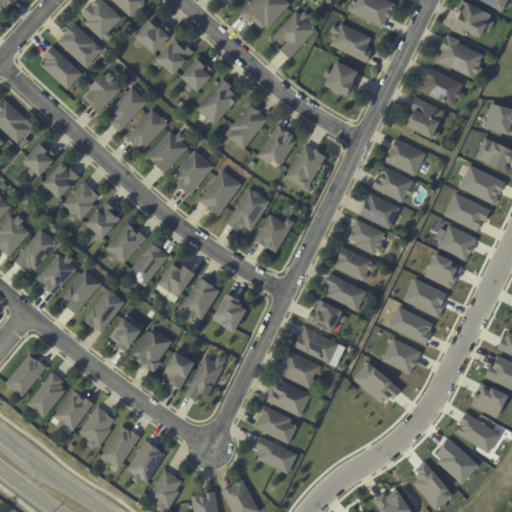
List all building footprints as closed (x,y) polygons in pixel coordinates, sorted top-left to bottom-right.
[(0,0),(12,0),(4,9),(2,8),(0,10),(0,0)] [(101,0),(121,19),(108,33),(112,37),(108,42),(103,38),(101,40),(83,23),(86,20),(80,15),(89,5),(90,6),(95,0),(101,0)] [(128,18),(108,0),(141,0),(143,1),(141,3),(142,5),(139,8),(137,8),(128,18)] [(253,23),(251,21),(248,25),(238,15),(252,0),(283,0),(289,5),(266,30),(264,27),(261,30),(253,23)] [(390,14),(387,19),(386,18),(381,29),(346,12),(347,11),(347,8),(348,5),(351,4),(353,0),(383,0),(394,5),(390,14)] [(507,0),(501,13),(475,0),(507,0)] [(453,31),(455,27),(454,26),(460,13),(457,12),(459,8),(462,10),(465,4),(491,16),(489,21),(494,24),(489,33),(483,30),(479,39),(467,33),(465,37),(453,32),(453,31)] [(287,59),(279,52),(286,44),(284,42),(280,47),(271,39),(295,13),(300,17),(303,13),(309,18),(305,22),(315,31),(288,61),(287,59)] [(159,26),(161,27),(162,26),(173,35),(168,40),(167,39),(151,56),(141,47),(139,50),(134,45),(136,42),(132,39),(147,23),(148,24),(152,20),(159,26)] [(367,48),(366,50),(371,52),(366,64),(329,46),(331,41),(330,39),(333,34),(329,32),(332,26),(337,29),(340,24),(371,39),(367,46),(368,46),(367,48)] [(85,69),(56,44),(64,35),(62,35),(71,25),(101,51),(85,69)] [(437,62),(442,51),(439,50),(445,38),(446,38),(447,35),(459,41),(457,44),(481,56),(479,61),(480,63),(477,68),(481,69),(477,77),(472,75),(470,78),(437,62)] [(175,43),(181,49),(184,45),(192,53),(170,76),(162,68),(159,71),(154,66),(156,63),(154,61),(173,41),(175,43)] [(82,74),(67,91),(41,68),(44,64),(43,63),(45,60),(42,58),(51,47),(82,74)] [(196,63),(202,68),(204,65),(214,74),(209,79),(195,94),(191,91),(189,94),(183,89),(185,86),(177,79),(193,61),(196,63)] [(356,74),(351,83),(357,86),(351,99),(345,96),(344,97),(323,86),(327,78),(323,77),(327,69),(330,71),(334,62),(356,73),(356,74)] [(451,106),(418,91),(429,69),(462,85),(458,92),(463,95),(461,101),(455,98),(451,106)] [(109,74),(113,78),(111,81),(113,83),(113,86),(119,91),(97,114),(82,99),(89,92),(87,89),(101,75),(104,78),(108,73),(109,74)] [(223,81),(233,89),(231,91),(233,94),(232,95),(237,99),(214,126),(196,111),(222,80),(223,81)] [(118,132),(109,125),(112,121),(110,119),(111,117),(108,114),(131,89),(147,103),(119,133),(118,132)] [(409,118),(413,111),(410,110),(415,99),(444,113),(442,116),(443,118),(442,121),(440,122),(438,124),(437,124),(434,131),(440,134),(436,142),(430,139),(429,141),(404,129),(409,118)] [(26,120),(23,123),(30,129),(17,144),(0,128),(0,101),(1,102),(4,100),(26,120)] [(492,103),(511,108),(511,134),(485,127),(492,103)] [(255,111),(258,114),(266,121),(242,152),(227,139),(232,132),(229,129),(239,117),(238,114),(240,112),(243,112),(248,105),(255,111)] [(134,145),(133,145),(132,146),(124,139),(151,110),(160,119),(162,119),(166,123),(166,124),(167,125),(141,153),(134,145)] [(279,128),(286,132),(285,133),(290,137),(289,138),(295,143),(280,167),(271,161),(269,166),(256,157),(277,126),(279,128)] [(177,134),(178,133),(183,139),(179,143),(186,149),(163,175),(145,158),(168,133),(174,138),(177,134)] [(485,136),(511,148),(511,164),(510,164),(506,172),(475,157),(485,136)] [(383,163),(394,140),(424,155),(413,177),(383,163)] [(38,148),(44,154),(46,151),(55,159),(50,164),(36,179),(33,177),(30,179),(25,175),(28,172),(19,164),(35,146),(38,148)] [(305,147),(312,152),(313,150),(316,152),(315,153),(324,159),(320,165),(321,167),(319,170),(317,170),(309,183),(309,184),(304,192),(283,179),(304,146),(305,147)] [(186,196),(173,185),(174,184),(170,180),(193,152),(212,168),(188,198),(186,196)] [(61,168),(67,173),(69,170),(78,179),(69,189),(68,188),(56,201),(46,193),(44,196),(38,190),(41,188),(39,186),(58,165),(61,168)] [(470,165),(506,182),(495,205),(459,188),(470,165)] [(412,182),(409,189),(413,192),(410,199),(405,197),(401,204),(370,189),(377,175),(378,176),(382,167),(412,182)] [(210,214),(205,210),(206,209),(197,202),(220,171),(240,186),(216,218),(210,214)] [(84,183),(92,190),(91,191),(98,197),(89,206),(92,208),(80,222),(77,219),(73,223),(68,218),(71,215),(68,212),(68,211),(62,205),(83,182),(84,183)] [(259,197),(268,203),(250,232),(240,225),(236,231),(226,224),(248,190),(253,193),(255,192),(258,194),(259,197)] [(454,192),(493,210),(487,222),(482,220),(478,231),(444,215),(454,192)] [(396,215),(388,231),(359,216),(365,204),(364,203),(366,200),(370,194),(400,209),(396,215)] [(0,218),(0,197),(1,198),(1,199),(10,207),(0,218)] [(107,203),(116,211),(113,214),(119,220),(98,243),(93,238),(95,236),(83,225),(96,212),(97,213),(106,202),(107,203)] [(263,249),(253,242),(269,216),(284,224),(286,219),(293,223),(275,254),(264,248),(264,249),(263,249)] [(28,234),(7,258),(0,251),(0,228),(9,219),(12,222),(16,217),(22,222),(19,225),(21,227),(22,229),(28,234)] [(384,234),(380,241),(381,244),(380,246),(383,248),(380,255),(374,252),(373,256),(355,247),(356,244),(347,239),(352,231),(351,230),(356,220),(384,234)] [(133,232),(134,233),(135,231),(145,240),(122,266),(114,260),(111,264),(105,259),(109,255),(103,250),(125,225),(133,232)] [(449,225),(478,239),(467,262),(438,248),(449,225)] [(27,270),(25,268),(22,271),(12,262),(39,231),(56,246),(33,272),(29,268),(27,270)] [(157,249),(159,251),(159,252),(167,258),(143,288),(134,281),(131,282),(127,279),(127,276),(125,275),(150,244),(157,249)] [(372,263),(371,265),(375,266),(372,273),(367,271),(365,275),(367,276),(363,283),(332,268),(342,248),(372,263)] [(436,253),(464,266),(452,289),(425,276),(436,253)] [(66,256),(72,260),(68,265),(75,271),(53,297),(43,289),(44,288),(42,286),(41,287),(34,281),(56,255),(62,260),(66,255),(66,256)] [(177,269),(179,270),(177,272),(179,273),(182,267),(194,275),(181,295),(179,298),(169,291),(168,293),(157,285),(171,265),(177,269)] [(75,316),(66,308),(68,305),(61,299),(84,271),(101,285),(75,316)] [(366,293),(356,312),(326,297),(328,292),(326,291),(328,288),(323,286),(329,274),(366,293)] [(414,278),(449,294),(438,317),(403,301),(414,278)] [(199,281),(213,289),(212,290),(218,293),(201,321),(194,317),(191,322),(185,319),(188,314),(180,309),(198,280),(199,281)] [(123,304),(100,335),(91,328),(90,330),(82,323),(106,292),(107,292),(110,292),(113,295),(114,297),(123,304)] [(228,297),(237,302),(236,304),(240,307),(239,308),(245,311),(232,334),(220,327),(221,325),(213,320),(214,318),(212,317),(225,295),(228,297)] [(309,326),(310,325),(306,323),(310,313),(315,315),(315,314),(319,316),(319,314),(317,313),(322,304),(340,313),(340,315),(346,318),(343,325),(336,322),(330,336),(309,326)] [(398,306),(434,323),(429,332),(431,333),(426,344),(389,326),(398,306)] [(139,333),(124,354),(115,348),(117,345),(108,339),(121,321),(130,327),(134,321),(140,325),(136,331),(139,333)] [(339,346),(329,365),(293,347),(298,337),(300,338),(304,328),(339,346)] [(508,331),(511,333),(511,356),(497,349),(503,335),(506,336),(508,331)] [(148,332),(155,338),(158,333),(171,342),(158,362),(160,363),(152,375),(133,362),(136,358),(132,355),(148,332)] [(382,360),(393,337),(422,352),(411,375),(382,360)] [(193,364),(181,390),(170,385),(172,382),(163,378),(173,354),(176,355),(179,349),(186,353),(183,359),(193,364)] [(279,373),(283,366),(284,366),(290,353),(320,368),(316,376),(314,374),(310,381),(313,382),(308,391),(278,376),(279,373)] [(493,366),(499,355),(511,361),(511,391),(484,377),(490,365),(493,366)] [(34,361),(36,362),(37,361),(45,369),(21,398),(12,391),(9,391),(6,388),(6,386),(4,385),(28,356),(34,361)] [(222,368),(223,368),(207,398),(201,395),(200,398),(198,397),(194,403),(183,397),(204,358),(214,363),(217,357),(225,361),(221,367),(222,368)] [(354,378),(369,362),(401,391),(393,400),(391,397),(384,405),(354,378)] [(53,375),(62,382),(59,385),(62,388),(61,389),(64,392),(42,420),(26,406),(51,374),(53,375)] [(266,402),(273,386),(277,388),(281,381),(310,396),(299,419),(266,402)] [(470,405),(476,391),(481,393),(484,387),(491,391),(493,387),(510,395),(499,419),(470,405)] [(79,400),(80,401),(83,398),(92,405),(71,433),(63,427),(60,432),(54,428),(57,423),(51,419),(71,392),(76,395),(74,397),(79,400)] [(254,428),(261,415),(260,415),(264,406),(290,420),(288,424),(296,428),(287,445),(254,428)] [(99,408),(108,414),(106,416),(113,421),(108,429),(110,431),(99,448),(95,445),(92,450),(86,445),(88,442),(86,440),(85,438),(79,433),(97,407),(99,408)] [(465,410),(502,435),(489,454),(456,432),(461,425),(457,423),(465,410)] [(128,430),(139,438),(118,470),(107,462),(106,463),(101,460),(102,458),(100,457),(121,427),(127,431),(127,430),(128,430)] [(448,436),(479,465),(462,484),(438,462),(442,458),(437,453),(445,445),(442,443),(448,436)] [(257,452),(258,451),(255,449),(260,438),(296,456),(287,475),(257,460),(259,455),(256,454),(257,452)] [(146,442),(159,451),(158,452),(164,456),(146,484),(139,479),(136,484),(130,480),(134,476),(126,470),(145,441),(146,442)] [(67,450),(71,445),(75,448),(71,453),(67,450)] [(414,469),(426,460),(454,496),(436,510),(415,483),(418,480),(415,476),(418,474),(414,469)] [(165,472),(174,477),(174,478),(181,483),(176,491),(178,493),(168,510),(165,508),(161,511),(159,511),(155,510),(157,506),(154,503),(154,502),(147,498),(164,471),(165,472)] [(222,491),(242,480),(258,511),(231,511),(221,492),(222,491)] [(382,511),(374,499),(385,492),(390,500),(400,493),(412,511),(382,511)] [(203,498),(204,498),(203,495),(215,493),(217,511),(193,511),(191,498),(197,497),(198,498),(203,498)]
